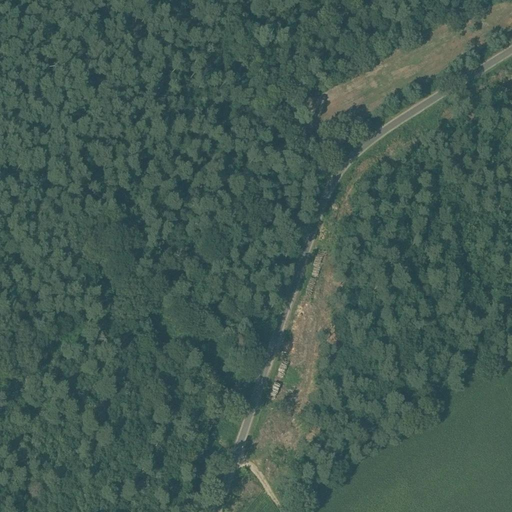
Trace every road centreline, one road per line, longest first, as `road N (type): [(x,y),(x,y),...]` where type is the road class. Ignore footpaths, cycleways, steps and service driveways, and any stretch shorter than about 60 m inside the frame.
road 1 (unclassified): [(511,49),(331,168),(219,511)]
road 2 (track): [(122,294),(74,242),(0,119)]
